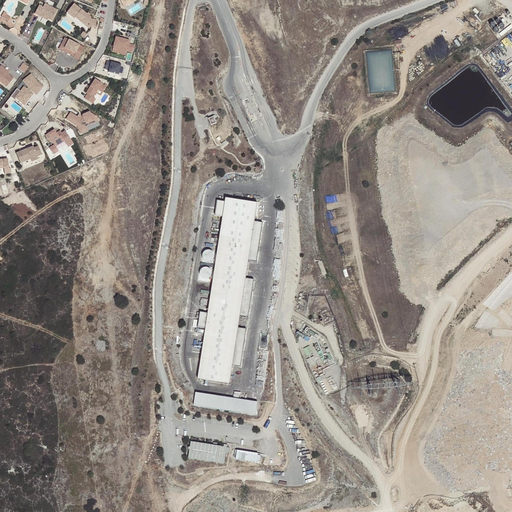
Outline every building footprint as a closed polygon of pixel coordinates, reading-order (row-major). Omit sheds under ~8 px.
[(56,12),(43,5),(42,9),(38,7),(33,15),(37,17),(38,16),(47,20),(50,22),(56,12)] [(86,15),(73,5),(66,13),(73,20),(74,19),(83,26),(85,25),(89,20),(90,19),(88,17),(86,15)] [(503,27),(503,23),(494,22),(493,32),(506,33),(507,27),(503,27)] [(87,35),(83,32),(78,37),(82,41),(87,35)] [(116,37),(112,47),(126,52),(130,54),(132,46),(128,45),(129,42),(116,37)] [(83,49),(63,39),(59,47),(73,55),(72,58),(77,61),(83,49)] [(73,55),(59,47),(57,50),(72,58),(73,55)] [(126,52),(112,47),(111,52),(124,56),(126,52)] [(4,68),(1,65),(0,66),(0,81),(7,87),(13,78),(8,74),(3,70),(4,68)] [(35,84),(30,76),(21,83),(26,89),(24,91),(22,90),(19,94),(15,91),(9,99),(13,102),(15,100),(20,104),(25,98),(27,100),(30,96),(29,95),(30,93),(35,96),(41,88),(35,84)] [(107,91),(97,82),(86,95),(87,96),(84,100),(91,106),(94,102),(92,100),(96,96),(98,93),(102,96),(107,91)] [(27,100),(25,98),(20,104),(15,100),(13,102),(21,108),(27,100)] [(90,112),(83,114),(82,116),(80,119),(76,117),(70,112),(66,119),(77,126),(80,134),(86,132),(83,126),(97,119),(96,117),(90,112)] [(98,121),(97,119),(83,126),(86,132),(88,131),(86,127),(98,121)] [(60,133),(58,134),(56,131),(46,136),(48,140),(51,138),(53,142),(54,145),(49,148),(53,154),(58,151),(56,148),(65,143),(67,148),(73,145),(66,133),(63,135),(63,134),(61,135),(60,133)] [(33,147),(17,154),(21,164),(22,163),(40,156),(42,155),(39,146),(34,148),(33,147)] [(40,156),(22,163),(23,166),(41,158),(40,156)] [(9,160),(0,161),(0,168),(5,168),(5,170),(10,169),(9,160)] [(214,215),(223,216),(207,309),(199,308),(196,323),(205,324),(196,378),(227,382),(230,364),(237,365),(243,328),(236,327),(238,314),(245,315),(252,278),(244,277),(247,260),(256,261),(262,223),(254,221),(257,203),(226,197),(225,201),(217,200),(214,215)] [(306,349),(309,355),(316,352),(313,345),(306,349)] [(316,356),(309,359),(312,366),(319,363),(316,356)] [(258,403),(195,394),(193,407),(256,417),(258,403)] [(195,441),(193,459),(227,463),(229,446),(195,441)] [(236,459),(264,463),(266,455),(237,450),(236,459)]
